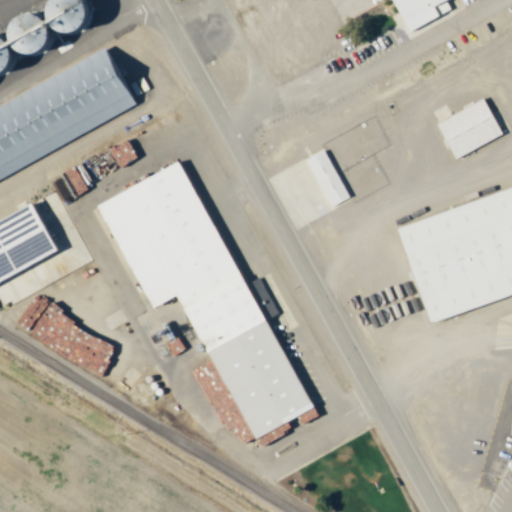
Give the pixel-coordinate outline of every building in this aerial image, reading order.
[(98,20),(99,14),(91,0),(52,0),(50,17),(24,12),(22,25),(14,23),(13,28),(0,35),(0,72),(3,73),(41,53),(56,56),(58,42),(98,20)] [(393,0),(409,31),(453,10),(447,0),(393,0)] [(142,103),(127,75),(124,74),(124,73),(111,47),(69,68),(82,71),(81,78),(84,79),(87,67),(93,78),(86,81),(91,91),(82,96),(95,99),(96,98),(99,85),(117,90),(116,96),(121,106),(116,108),(120,114),(142,103)] [(455,158),(504,137),(488,100),(440,120),(455,158)] [(0,180),(45,156),(47,143),(43,142),(44,134),(39,133),(39,132),(20,128),(13,132),(12,130),(3,128),(0,129),(0,180)] [(352,198),(325,150),(307,160),(334,208),(352,198)] [(313,411),(188,160),(102,203),(154,309),(183,295),(256,440),(313,411)] [(511,189),(404,222),(433,320),(511,296),(511,189)] [(0,283),(62,252),(37,204),(0,223),(0,283)]
